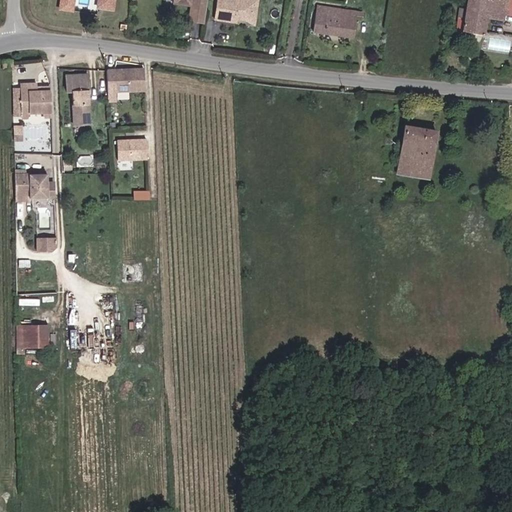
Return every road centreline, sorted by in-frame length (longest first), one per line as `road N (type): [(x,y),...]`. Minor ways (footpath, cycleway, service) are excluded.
road 1 (residential): [(13,41),(83,42),(233,68),(511,92)]
road 2 (unknown): [(55,40),(61,214),(72,282)]
